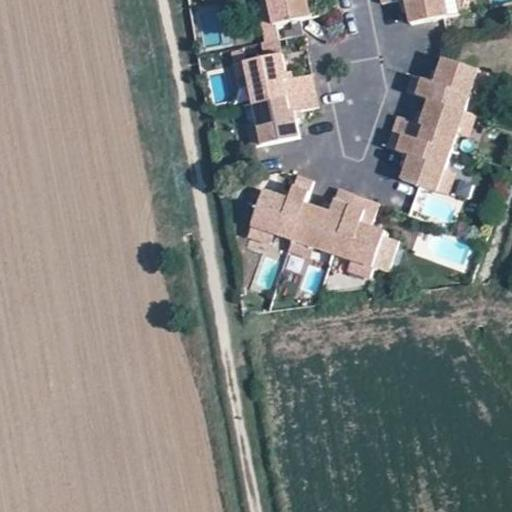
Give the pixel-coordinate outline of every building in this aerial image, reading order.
[(262,0),(263,1),(267,24),(270,23),(294,17),(305,15),(301,0),(262,0)] [(439,0),(375,0),(376,2),(384,0),(399,0),(401,5),(403,12),(405,22),(437,16),(442,15),(439,0)] [(452,13),(449,0),(439,0),(442,15),(452,13)] [(267,24),(263,1),(253,3),(257,25),(267,24)] [(273,37),(270,23),(267,24),(257,25),(260,40),(273,37)] [(276,52),(273,37),(260,40),(255,41),(258,55),(276,52)] [(280,70),(276,52),(258,55),(238,60),(242,82),(246,101),(309,89),(306,73),(288,76),(281,78),(280,70)] [(473,69),(437,57),(434,67),(427,64),(424,71),(431,73),(428,81),(422,79),(406,73),(400,90),(423,97),(459,110),(466,91),(473,69)] [(242,82),(238,60),(229,62),(233,84),(242,82)] [(288,76),(286,69),(280,70),(281,78),(288,76)] [(475,94),(483,73),(473,69),(466,91),(475,94)] [(431,73),(424,71),(422,79),(428,81),(431,73)] [(309,89),(246,101),(251,121),(255,143),(293,135),(291,125),(289,117),(288,111),(296,108),(312,105),(309,89)] [(459,110),(423,97),(420,108),(417,114),(414,122),(408,119),(392,114),(386,130),(446,150),(452,132),(459,110)] [(297,116),(296,108),(288,111),(289,117),(297,116)] [(461,135),(469,113),(459,110),(452,132),(461,135)] [(417,114),(410,111),(408,119),(414,122),(417,114)] [(255,143),(251,121),(241,123),(246,145),(255,143)] [(446,150),(386,130),(381,145),(397,151),(403,154),(401,161),(399,168),(395,178),(413,184),(431,191),(439,169),(446,150)] [(403,154),(397,151),(394,159),(401,161),(403,154)] [(448,173),(439,169),(431,191),(441,194),(448,173)] [(307,179),(291,174),(285,190),(283,197),(275,194),(257,188),(245,225),(266,232),(286,239),(299,202),(307,179)] [(285,190),(277,187),(275,194),(283,197),(285,190)] [(323,211),(316,209),(309,206),(299,202),(286,239),(307,246),(326,253),(347,193),(331,187),(326,203),(323,211)] [(379,231),(362,224),(355,222),(357,215),(363,198),(347,193),(326,253),(345,259),(367,267),(379,231)] [(326,203),(319,201),(316,209),(323,211),(326,203)] [(363,218),(357,215),(355,222),(362,224),(363,218)] [(266,232),(245,225),(241,234),(263,241),(266,232)] [(307,246),(286,239),(283,248),(304,256),(307,246)] [(367,267),(345,259),(342,269),(363,276),(367,267)]
